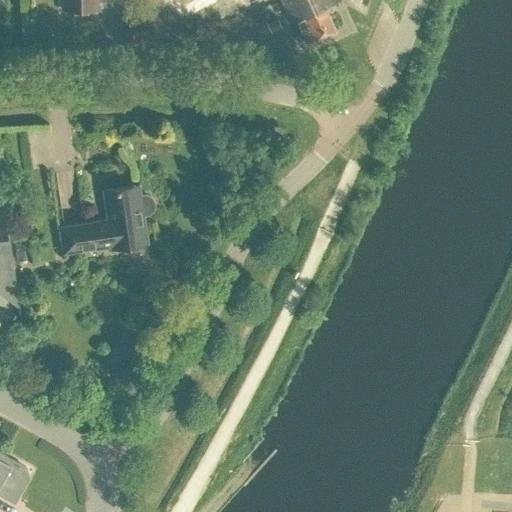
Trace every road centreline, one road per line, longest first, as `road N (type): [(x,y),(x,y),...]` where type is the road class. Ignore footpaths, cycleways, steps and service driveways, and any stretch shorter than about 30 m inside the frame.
road 1 (track): [(176,511),(356,161),(366,131),(356,114)]
road 2 (tertiary): [(92,459),(158,413),(244,236),(346,125)]
road 3 (residential): [(0,79),(119,75),(228,84),(312,102),(346,125)]
road 4 (tertiary): [(346,125),(398,53),(416,0)]
